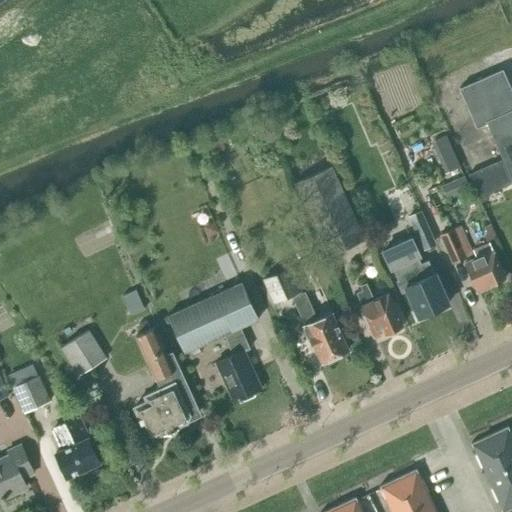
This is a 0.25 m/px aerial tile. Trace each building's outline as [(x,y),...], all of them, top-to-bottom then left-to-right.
[(511,90),(503,69),(460,87),(477,126),(488,122),(494,135),(511,175),(511,90)] [(434,139),(448,171),(460,166),(446,134),(434,139)] [(220,139),(211,142),(215,150),(215,151),(224,147),(220,139)] [(511,182),(501,160),(469,174),(481,201),(489,197),(486,193),(511,182)] [(328,255),(364,239),(332,166),(295,182),(328,255)] [(465,175),(441,186),(447,198),(470,187),(465,175)] [(408,217),(423,250),(437,244),(422,210),(408,217)] [(219,231),(215,221),(204,225),(209,236),(219,231)] [(486,240),(496,236),(490,223),(483,226),(486,233),(483,234),(486,240)] [(473,254),(460,225),(440,233),(454,263),(473,254)] [(393,270),(394,270),(398,280),(396,281),(402,293),(408,290),(419,316),(448,303),(435,272),(429,259),(421,263),(419,258),(422,257),(412,235),(381,250),(382,253),(391,271),(393,270)] [(505,277),(493,249),(489,242),(473,249),(476,257),(464,262),(477,290),(505,277)] [(262,278),(273,303),(292,294),(294,297),(306,324),(303,325),(309,338),(311,337),(321,360),(348,348),(332,312),(317,319),(304,292),(302,293),(290,265),(262,278)] [(190,305),(168,315),(185,351),(225,333),(234,353),(216,361),(234,400),(261,388),(244,350),(250,348),(240,326),(259,318),(242,282),(228,288),(190,305)] [(361,305),(374,335),(384,331),(385,331),(402,324),(388,293),(373,299),(366,283),(362,285),(364,290),(358,292),(363,304),(361,305)] [(122,296),(131,316),(145,309),(136,289),(122,296)] [(142,331),(150,328),(146,319),(138,323),(142,331)] [(154,326),(136,335),(160,388),(145,395),(147,399),(134,405),(147,434),(153,436),(164,431),(165,433),(178,427),(177,425),(201,415),(172,351),(167,354),(154,326)] [(106,357),(89,329),(61,346),(78,374),(106,357)] [(38,375),(32,364),(8,375),(13,386),(24,411),(50,400),(38,375)] [(99,462),(88,437),(91,436),(81,415),(52,427),(56,435),(62,449),(55,452),(66,477),(99,462)] [(511,434),(508,426),(471,443),(487,477),(511,465),(511,434)] [(0,494),(2,498),(26,487),(22,478),(33,473),(20,444),(8,450),(10,454),(0,458),(0,494)] [(511,465),(487,477),(503,511),(511,507),(511,465)] [(391,511),(411,511),(432,502),(416,468),(379,485),(391,511)] [(322,511),(362,511),(356,496),(322,511)] [(411,511),(436,511),(432,502),(411,511)]
